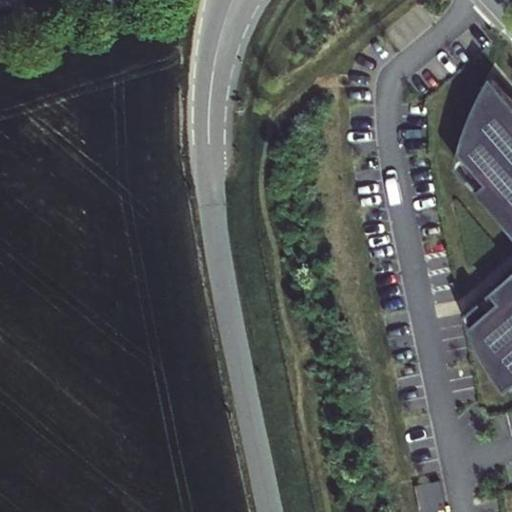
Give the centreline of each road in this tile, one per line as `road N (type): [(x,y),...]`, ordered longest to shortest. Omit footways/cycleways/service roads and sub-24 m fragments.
road 1 (tertiary): [(271,511),(206,171),(211,63),(230,0)]
road 2 (residential): [(483,0),(401,70),(387,110),(453,460)]
